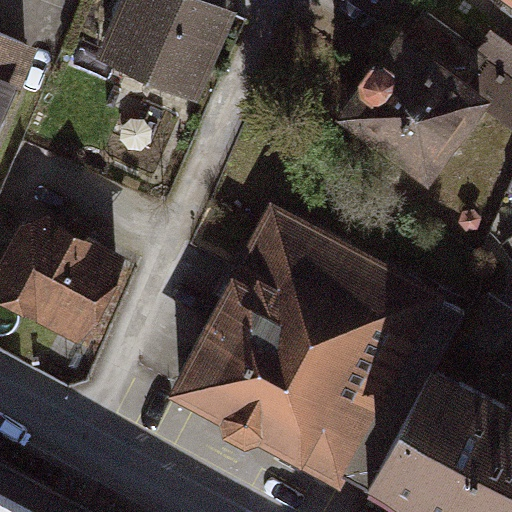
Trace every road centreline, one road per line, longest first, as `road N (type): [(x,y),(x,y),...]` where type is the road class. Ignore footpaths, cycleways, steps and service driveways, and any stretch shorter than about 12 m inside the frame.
road 1 (residential): [(80,443),(276,0)]
road 2 (residential): [(205,511),(80,443)]
